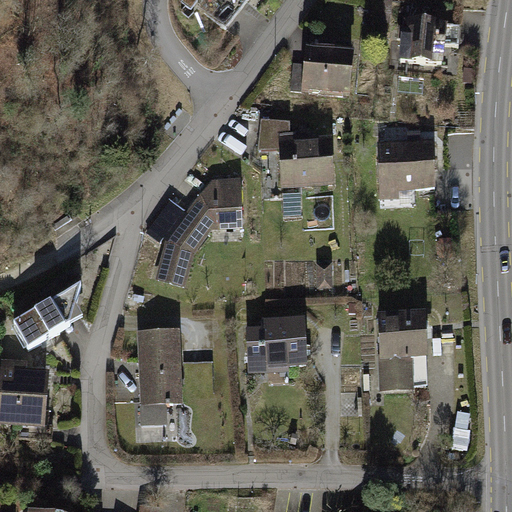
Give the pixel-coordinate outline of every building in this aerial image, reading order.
[(474,27),(413,21),(409,63),(457,67),(459,48),(472,50),(474,27)] [(308,48),(304,96),(352,100),(356,52),(308,48)] [(301,121),(273,121),(274,150),(291,150),(292,189),(345,188),(344,139),(327,140),(327,133),(301,133),(301,121)] [(391,193),(449,189),(445,140),(388,144),(391,193)] [(179,240),(169,278),(199,285),(206,256),(225,230),(255,228),(253,179),(224,181),(179,240)] [(343,262),(329,263),(330,288),(344,287),(343,262)] [(93,286),(26,325),(40,351),(96,321),(88,307),(93,286)] [(437,312),(390,314),(393,390),(425,390),(425,381),(439,381),(437,312)] [(256,330),(259,372),(318,369),(315,318),(274,321),(274,329),(256,330)] [(190,332),(148,335),(152,404),(194,402),(190,332)] [(9,425),(55,426),(57,371),(40,370),(40,360),(11,359),(9,425)] [(196,363),(198,399),(219,398),(217,362),(196,363)]
